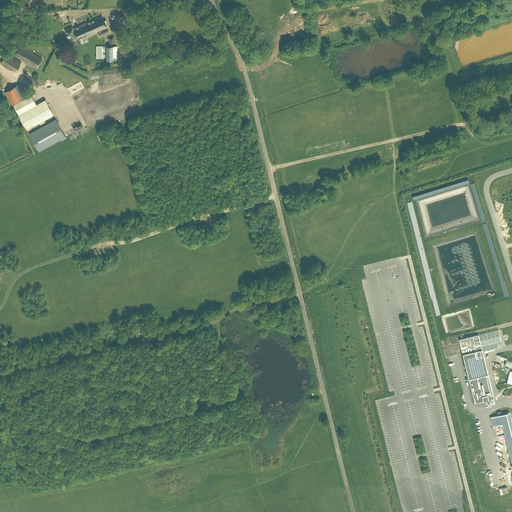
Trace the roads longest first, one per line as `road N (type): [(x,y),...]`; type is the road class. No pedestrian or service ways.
road 1 (unclassified): [(352,511),(247,79),(211,0)]
road 2 (track): [(275,196),(21,272),(0,307)]
road 3 (track): [(269,168),(511,105)]
road 4 (track): [(218,320),(7,371)]
